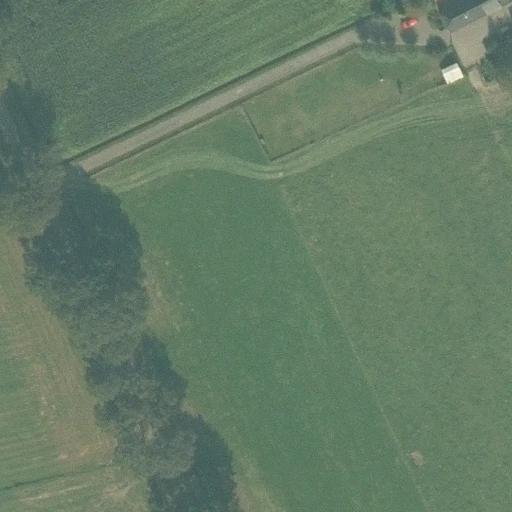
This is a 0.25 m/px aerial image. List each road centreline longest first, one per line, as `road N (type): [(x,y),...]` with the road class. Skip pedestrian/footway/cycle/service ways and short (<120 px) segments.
road 1 (unclassified): [(188,511),(0,111)]
road 2 (unknown): [(40,197),(407,20)]
